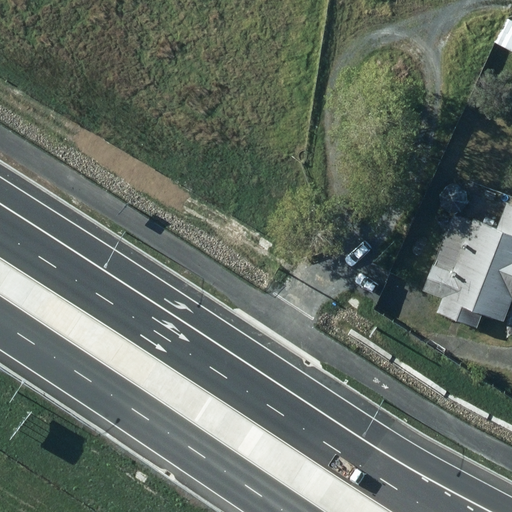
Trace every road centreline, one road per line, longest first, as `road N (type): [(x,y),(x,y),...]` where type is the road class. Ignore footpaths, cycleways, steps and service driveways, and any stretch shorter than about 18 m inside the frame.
road 1 (primary): [(0,225),(440,511)]
road 2 (primary): [(286,511),(0,328)]
